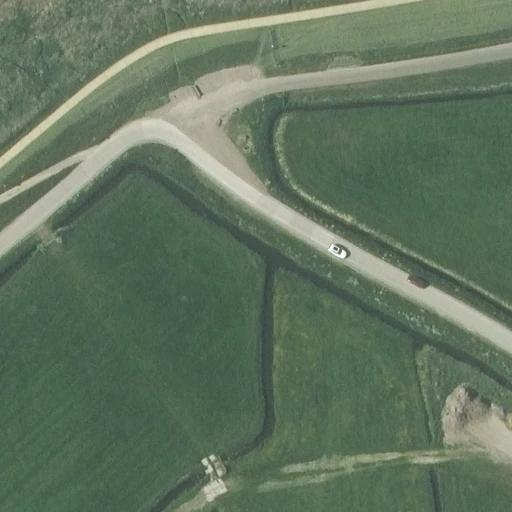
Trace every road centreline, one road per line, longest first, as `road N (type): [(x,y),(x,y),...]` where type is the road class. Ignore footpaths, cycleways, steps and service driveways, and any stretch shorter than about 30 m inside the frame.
road 1 (unclassified): [(511,342),(181,147)]
road 2 (unclassified): [(0,248),(123,144),(165,134),(181,147)]
